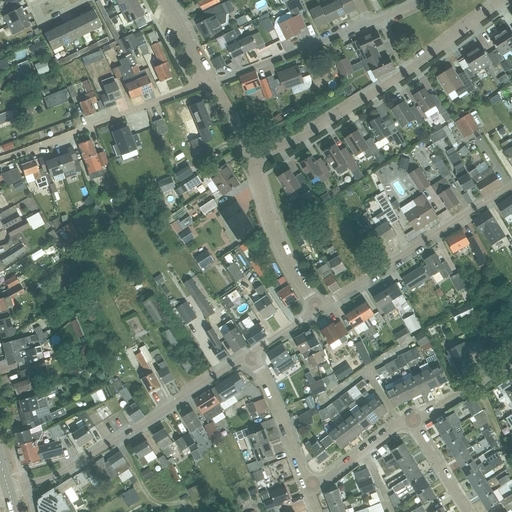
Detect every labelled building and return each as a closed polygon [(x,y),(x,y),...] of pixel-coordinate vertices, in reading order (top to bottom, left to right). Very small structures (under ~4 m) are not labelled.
[(96,2),(101,13),(105,11),(99,0),(96,2)] [(139,6),(136,0),(126,0),(118,4),(122,14),(139,6)] [(203,11),(220,2),(218,0),(206,0),(199,4),(203,11)] [(295,0),(288,3),(286,4),(294,19),(281,26),(288,40),(301,33),(300,30),(305,28),(300,16),(300,15),(299,12),(305,10),(300,0),(295,0)] [(332,5),(338,19),(348,14),(341,0),(340,0),(341,1),(332,5)] [(341,0),(348,14),(358,9),(353,0),(341,0)] [(222,4),(213,8),(204,13),(208,20),(198,25),(204,39),(224,30),(222,25),(226,23),(227,15),(222,4)] [(321,7),(328,23),(338,19),(332,5),(322,10),(321,7)] [(144,16),(139,6),(122,14),(119,15),(124,25),(127,24),(144,16)] [(8,26),(25,17),(22,12),(24,11),(21,7),(3,17),(0,18),(0,20),(4,28),(8,26)] [(311,11),(314,19),(318,28),(328,23),(321,7),(311,11)] [(105,11),(101,13),(106,22),(110,20),(108,17),(113,14),(110,8),(105,11)] [(93,10),(83,15),(91,32),(101,27),(93,10)] [(83,15),(73,20),(81,36),(91,32),(83,15)] [(248,22),(245,16),(237,20),(240,26),(248,22)] [(25,17),(8,26),(13,36),(31,26),(29,22),(27,23),(25,17)] [(269,18),(262,21),(267,33),(275,29),(269,18)] [(73,20),(64,25),(72,41),(81,36),(73,20)] [(106,22),(110,32),(114,30),(110,20),(106,22)] [(64,25),(54,29),(62,46),(72,41),(64,25)] [(511,31),(510,28),(500,34),(511,51),(511,50),(511,31)] [(52,51),(62,46),(54,29),(44,34),(52,51)] [(223,36),(229,47),(228,48),(233,60),(246,54),(240,42),(238,37),(235,31),(234,30),(223,36)] [(140,32),(133,36),(137,44),(144,40),(140,32)] [(158,42),(153,32),(148,35),(152,45),(158,42)] [(362,62),(375,56),(372,50),(383,45),(377,32),(359,40),(363,49),(357,51),(362,62)] [(132,34),(120,40),(126,52),(138,46),(132,34)] [(500,34),(491,39),(497,49),(493,52),(499,63),(504,59),(502,56),(511,51),(500,34)] [(240,42),(246,54),(258,47),(252,36),(240,42)] [(96,43),(98,47),(108,42),(107,38),(96,43)] [(36,53),(45,49),(42,41),(32,46),(36,53)] [(98,47),(96,43),(86,48),(88,51),(98,47)] [(158,43),(151,46),(160,65),(154,68),(160,83),(171,78),(168,70),(170,69),(167,62),(158,43)] [(145,45),(139,47),(142,57),(149,54),(145,45)] [(482,45),(472,51),(483,68),(492,62),(494,65),(499,63),(493,52),(488,55),(482,45)] [(77,53),(78,56),(88,51),(86,48),(77,53)] [(472,51),(463,57),(469,67),(465,70),(470,78),(471,80),(477,77),(475,75),(474,73),(483,68),(472,51)] [(67,57),(69,61),(78,56),(77,53),(67,57)] [(85,66),(94,62),(91,55),(82,58),(85,66)] [(130,55),(126,57),(127,58),(131,69),(136,67),(137,66),(134,57),(130,55)] [(214,59),(214,60),(219,70),(226,66),(221,56),(214,59)] [(378,62),(375,56),(362,62),(367,73),(373,70),(377,78),(395,70),(389,57),(378,62)] [(6,59),(0,61),(0,69),(1,71),(9,67),(6,59)] [(343,78),(354,73),(348,59),(337,63),(343,78)] [(28,61),(18,65),(20,69),(30,65),(28,61)] [(153,91),(145,71),(145,70),(140,72),(137,66),(136,67),(131,69),(142,95),(153,91)] [(47,67),(38,72),(39,75),(49,71),(50,71),(48,67),(47,67)] [(123,77),(119,67),(113,70),(117,79),(123,77)] [(279,74),(284,90),(304,83),(298,67),(279,74)] [(453,68),(437,78),(443,86),(448,95),(455,91),(460,99),(475,89),(466,75),(459,79),(453,68)] [(130,100),(142,95),(131,69),(125,71),(128,78),(123,80),(130,100)] [(256,72),(240,78),(245,92),(261,86),(266,100),(273,97),(266,79),(260,82),(256,72)] [(502,85),(509,80),(504,73),(497,79),(502,85)] [(100,97),(102,100),(105,109),(116,105),(114,100),(121,98),(115,83),(113,77),(101,82),(104,87),(106,94),(100,97)] [(92,91),(88,81),(82,83),(83,86),(86,93),(92,91)] [(66,88),(72,99),(77,97),(72,85),(66,88)] [(348,86),(344,89),(347,93),(349,96),(353,93),(348,86)] [(50,95),(48,89),(41,91),(43,97),(50,95)] [(426,89),(414,97),(419,105),(424,113),(428,118),(439,111),(441,114),(446,123),(451,119),(446,111),(442,104),(437,96),(432,99),(426,89)] [(48,110),(69,102),(64,90),(43,98),(48,110)] [(79,103),(81,108),(85,117),(95,113),(92,104),(97,102),(93,93),(83,96),(85,101),(79,103)] [(191,106),(189,107),(202,137),(199,139),(190,142),(195,153),(202,150),(200,145),(201,144),(204,143),(204,144),(212,141),(206,127),(212,125),(202,102),(191,106)] [(403,127),(415,120),(419,125),(425,122),(415,106),(409,110),(404,102),(392,110),(403,127)] [(0,124),(11,123),(9,112),(0,113),(0,124)] [(476,112),(471,115),(480,128),(484,125),(476,112)] [(279,114),(275,118),(280,123),(284,118),(279,114)] [(469,115),(460,120),(469,136),(479,130),(469,115)] [(369,125),(374,133),(379,142),(386,137),(390,144),(395,141),(398,146),(405,142),(399,132),(394,123),(387,127),(381,117),(369,125)] [(167,132),(162,119),(154,123),(159,135),(167,132)] [(128,128),(112,133),(117,145),(113,146),(116,157),(136,150),(135,148),(141,146),(137,134),(131,137),(128,128)] [(346,139),(351,148),(357,156),(363,152),(365,153),(369,158),(380,151),(371,138),(365,142),(358,132),(346,139)] [(436,133),(430,137),(434,144),(440,141),(436,133)] [(88,174),(94,172),(101,169),(100,167),(108,165),(103,152),(96,155),(91,141),(78,145),(88,174)] [(14,148),(12,143),(2,146),(4,152),(14,148)] [(477,189),(470,177),(456,152),(452,145),(449,146),(451,150),(448,152),(450,155),(449,156),(456,170),(459,169),(463,176),(458,179),(465,192),(471,189),(472,191),(477,189)] [(335,170),(338,175),(340,174),(341,175),(348,170),(348,169),(349,168),(352,172),(358,168),(355,162),(349,154),(343,157),(336,146),(324,153),(335,170)] [(465,146),(460,152),(465,157),(470,151),(465,146)] [(64,156),(57,158),(63,173),(74,169),(75,173),(77,172),(81,171),(77,160),(76,157),(72,147),(62,151),(64,156)] [(49,156),(39,159),(42,169),(45,177),(48,185),(49,185),(52,194),(57,192),(54,183),(53,183),(51,178),(53,177),(55,183),(65,179),(63,173),(57,158),(51,160),(49,156)] [(439,156),(432,160),(435,165),(442,161),(439,156)] [(300,164),(306,173),(311,181),(318,177),(322,182),(332,176),(323,162),(318,165),(312,157),(300,164)] [(402,158),(399,168),(407,171),(410,160),(402,158)] [(35,161),(21,166),(24,175),(24,176),(33,173),(35,181),(39,190),(40,189),(48,186),(48,185),(45,177),(41,178),(35,161)] [(450,175),(442,161),(435,165),(443,178),(450,175)] [(187,165),(175,173),(181,182),(193,174),(187,165)] [(226,165),(218,170),(204,180),(207,185),(213,181),(217,186),(233,175),(226,165)] [(430,186),(419,168),(409,174),(421,192),(430,186)] [(494,173),(491,168),(473,179),(485,197),(502,186),(494,173)] [(16,170),(1,175),(7,187),(21,180),(16,170)] [(299,198),(308,193),(312,190),(304,177),(303,178),(304,178),(297,182),(290,171),(278,178),(289,195),(295,191),(299,198)] [(376,172),(372,174),(377,186),(378,186),(382,193),(375,198),(384,212),(373,219),(374,221),(387,242),(397,236),(389,222),(390,221),(387,216),(394,211),(382,184),(376,172)] [(233,175),(217,186),(220,190),(214,194),(217,200),(240,185),(233,175)] [(179,197),(189,191),(203,183),(198,176),(185,185),(175,191),(179,197)] [(171,177),(158,183),(162,194),(176,188),(171,177)] [(22,180),(13,185),(17,193),(26,188),(22,180)] [(438,184),(434,187),(439,196),(444,202),(443,203),(444,204),(445,204),(449,210),(460,203),(454,195),(451,189),(452,189),(448,183),(440,188),(438,184)] [(196,187),(200,193),(205,190),(202,184),(196,187)] [(335,196),(341,193),(337,187),(332,190),(335,196)] [(467,191),(462,194),(466,203),(472,200),(467,191)] [(327,193),(319,198),(322,204),(331,199),(327,193)] [(89,196),(83,203),(88,207),(94,200),(89,196)] [(405,215),(411,223),(416,231),(437,217),(427,201),(426,201),(423,196),(415,201),(418,206),(405,215)] [(511,196),(497,206),(503,214),(508,222),(510,225),(511,223),(511,196)] [(155,202),(163,213),(168,209),(161,198),(155,202)] [(214,200),(201,208),(205,215),(218,206),(214,200)] [(255,229),(249,221),(247,222),(243,216),(245,215),(237,203),(229,208),(221,213),(238,240),(243,237),(245,240),(254,234),(252,231),(255,229)] [(14,206),(0,214),(0,218),(6,230),(22,221),(16,212),(18,212),(14,206)] [(64,212),(59,214),(62,223),(67,221),(67,219),(76,216),(73,209),(64,212)] [(489,229),(492,226),(495,232),(493,233),(496,238),(505,233),(498,221),(502,218),(496,210),(490,213),(489,211),(474,221),(483,235),(490,230),(489,229)] [(21,253),(25,250),(21,244),(25,241),(21,233),(30,228),(30,227),(31,227),(33,230),(44,225),(44,224),(38,213),(22,221),(6,230),(10,238),(8,244),(0,246),(0,272),(2,271),(5,270),(3,264),(15,257),(18,258),(22,256),(21,253)] [(178,220),(171,225),(177,235),(185,230),(194,223),(190,216),(180,223),(178,220)] [(58,218),(50,223),(54,229),(56,228),(57,230),(61,227),(60,225),(61,225),(58,218)] [(375,230),(368,234),(372,240),(377,248),(387,242),(374,221),(370,223),(375,230)] [(68,246),(76,241),(74,239),(78,237),(79,236),(71,223),(58,231),(68,246)] [(294,226),(288,230),(299,247),(305,244),(294,226)] [(185,244),(195,238),(189,228),(179,235),(185,244)] [(413,229),(405,235),(409,240),(417,235),(413,229)] [(463,231),(447,240),(454,253),(470,245),(478,259),(475,261),(479,267),(488,262),(473,236),(467,239),(463,231)] [(309,243),(303,247),(312,264),(319,260),(309,243)] [(347,269),(342,260),(332,243),(324,248),(328,254),(330,253),(334,259),(329,262),(336,275),(347,269)] [(250,250),(246,244),(240,247),(241,248),(241,249),(244,254),(250,250)] [(85,251),(78,255),(81,260),(88,257),(85,251)] [(197,268),(206,268),(207,252),(198,252),(197,268)] [(427,265),(423,268),(430,278),(434,275),(440,271),(444,279),(449,276),(453,273),(445,261),(442,264),(435,254),(425,261),(427,265)] [(205,258),(208,264),(213,261),(210,255),(205,258)] [(229,255),(225,258),(228,263),(231,266),(234,264),(231,261),(233,260),(229,255)] [(268,275),(257,258),(255,260),(250,263),(262,279),(268,275)] [(334,275),(327,264),(324,259),(315,265),(318,270),(333,294),(341,288),(333,276),(334,275)] [(229,267),(227,269),(236,283),(245,277),(238,268),(235,263),(234,264),(231,266),(229,267)] [(403,279),(408,288),(410,291),(430,278),(423,268),(423,267),(403,279)] [(5,282),(8,289),(19,283),(31,277),(28,272),(25,274),(24,271),(15,276),(5,282)] [(459,274),(451,278),(458,292),(465,288),(459,274)] [(160,275),(154,279),(158,286),(164,282),(160,275)] [(115,286),(120,283),(116,276),(111,279),(115,286)] [(284,278),(278,281),(278,280),(272,283),(279,293),(277,294),(282,301),(283,300),(288,307),(298,300),(284,278)] [(192,279),(184,284),(207,318),(214,313),(192,279)] [(24,292),(19,283),(8,289),(2,293),(4,298),(0,299),(0,313),(0,315),(9,312),(8,308),(13,307),(11,299),(24,292)] [(407,302),(401,292),(396,284),(385,291),(391,302),(397,298),(402,305),(407,302)] [(255,304),(266,320),(274,316),(273,314),(277,312),(271,303),(273,302),(262,286),(256,290),(262,299),(255,304)] [(435,291),(439,298),(443,295),(438,287),(436,288),(437,290),(435,291)] [(217,292),(229,310),(234,306),(227,296),(225,297),(223,294),(223,295),(220,291),(217,292)] [(391,302),(385,291),(374,298),(385,316),(396,309),(391,302)] [(170,322),(167,317),(154,296),(143,303),(156,324),(162,320),(165,325),(170,322)] [(187,302),(176,309),(187,325),(198,318),(187,302)] [(375,315),(367,302),(356,309),(364,322),(373,316),(375,315)] [(410,308),(407,303),(402,305),(405,311),(410,308)] [(345,316),(351,324),(354,329),(364,322),(356,309),(345,316)] [(381,328),(386,324),(378,312),(375,315),(373,316),(381,328)] [(237,325),(246,338),(252,347),(267,336),(259,324),(255,326),(249,317),(237,325)] [(14,335),(14,334),(19,333),(17,327),(12,329),(9,318),(0,320),(0,330),(2,339),(14,335)] [(77,320),(72,322),(75,332),(81,329),(77,320)] [(224,336),(230,345),(235,353),(248,345),(232,320),(226,324),(231,332),(224,336)] [(417,320),(406,325),(411,334),(421,328),(417,320)] [(348,330),(346,332),(341,323),(335,326),(333,324),(321,331),(330,344),(334,350),(342,345),(338,338),(346,333),(347,335),(350,333),(348,330)] [(373,326),(369,329),(373,336),(377,333),(373,326)] [(48,341),(44,336),(39,327),(34,329),(37,335),(31,337),(4,344),(7,355),(41,346),(48,341)] [(212,329),(208,331),(206,333),(215,346),(212,349),(220,362),(230,356),(212,329)] [(378,343),(373,336),(369,329),(364,332),(369,338),(373,346),(378,343)] [(394,336),(400,345),(411,338),(406,329),(394,336)] [(312,330),(303,334),(319,364),(324,361),(322,358),(326,356),(312,330)] [(430,342),(426,336),(423,331),(415,336),(422,347),(430,342)] [(319,364),(303,334),(294,339),(305,360),(308,359),(313,367),(319,364)] [(471,356),(484,350),(479,339),(466,345),(465,343),(456,348),(457,348),(459,351),(447,356),(451,365),(454,363),(460,375),(476,367),(471,356)] [(356,345),(361,356),(363,362),(365,366),(372,363),(362,342),(356,345)] [(275,368),(284,362),(291,358),(288,353),(283,344),(267,354),(275,368)] [(85,345),(80,352),(88,357),(93,350),(85,345)] [(9,366),(19,363),(25,362),(23,357),(43,352),(41,346),(7,355),(9,366)] [(145,346),(139,349),(141,353),(147,362),(153,359),(150,354),(145,346)] [(416,348),(411,350),(415,359),(421,357),(416,348)] [(411,350),(402,355),(407,366),(408,366),(406,364),(410,362),(415,359),(411,350)] [(161,387),(147,362),(141,353),(136,356),(148,377),(142,380),(150,393),(161,387)] [(161,354),(155,358),(162,371),(158,373),(160,376),(165,385),(175,379),(170,371),(161,354)] [(394,361),(398,370),(407,366),(402,355),(398,357),(399,359),(394,361)] [(448,382),(440,364),(437,359),(428,363),(439,386),(448,382)] [(385,365),(385,366),(388,372),(390,375),(398,370),(394,361),(385,365)] [(46,363),(40,366),(21,372),(23,381),(14,384),(18,395),(27,392),(33,390),(32,386),(51,379),(46,363)] [(348,363),(335,372),(341,381),(354,372),(348,363)] [(419,367),(422,373),(430,390),(439,386),(428,363),(419,367)] [(379,376),(388,372),(385,366),(376,371),(379,376)] [(234,396),(236,395),(242,391),(241,389),(246,386),(238,373),(226,380),(215,388),(220,396),(224,402),(234,396)] [(422,395),(430,390),(422,373),(413,377),(422,395)] [(411,374),(403,378),(413,399),(422,395),(413,377),(411,374)] [(322,380),(327,391),(338,385),(334,375),(322,380)] [(413,399),(403,378),(402,378),(394,382),(404,403),(413,399)] [(509,399),(511,396),(511,378),(498,387),(504,396),(506,394),(509,399)] [(120,393),(127,402),(129,407),(126,409),(135,423),(145,416),(124,384),(123,385),(119,380),(111,385),(115,391),(114,392),(116,395),(120,393)] [(327,391),(322,380),(309,385),(314,396),(327,391)] [(356,386),(359,391),(367,384),(364,380),(356,386)] [(385,387),(386,390),(395,408),(404,403),(394,382),(385,387)] [(36,396),(20,401),(22,408),(24,414),(26,413),(28,419),(22,421),(24,426),(28,425),(31,424),(43,417),(51,414),(51,413),(46,398),(58,392),(55,385),(45,390),(36,394),(36,396)] [(108,386),(103,389),(108,400),(113,397),(108,386)] [(351,390),(348,392),(354,400),(357,397),(362,394),(359,391),(356,386),(351,390)] [(90,394),(94,404),(106,399),(101,389),(90,394)] [(224,412),(220,404),(212,390),(195,401),(208,422),(224,412)] [(348,392),(340,398),(346,406),(351,402),(354,400),(348,392)] [(377,397),(373,393),(366,399),(367,400),(366,400),(380,418),(388,412),(377,397)] [(310,397),(305,399),(311,410),(316,407),(310,397)] [(473,416),(474,417),(483,411),(474,397),(464,403),(472,416),(473,416)] [(338,412),(346,406),(340,398),(334,402),(332,404),(338,412)] [(373,424),(380,418),(366,400),(362,403),(363,405),(360,408),(373,424)] [(253,417),(258,415),(253,402),(248,404),(253,417)] [(327,408),(331,418),(331,419),(339,413),(338,412),(332,404),(327,408)] [(365,430),(373,424),(360,408),(357,405),(350,411),(353,415),(365,430)] [(319,413),(317,407),(316,407),(311,410),(299,417),(303,428),(312,425),(314,424),(312,417),(319,413)] [(324,420),(331,418),(327,408),(321,411),(324,420)] [(489,421),(483,411),(474,417),(477,422),(474,423),(477,429),(488,423),(489,421)] [(80,430),(73,435),(75,438),(80,447),(94,438),(89,430),(95,427),(90,418),(89,417),(86,412),(77,418),(80,422),(83,420),(86,426),(80,430)] [(183,418),(188,427),(191,432),(197,429),(201,434),(205,431),(201,423),(193,412),(183,418)] [(435,425),(442,436),(460,425),(462,424),(455,413),(435,425)] [(346,421),(357,436),(365,430),(353,415),(346,421)] [(26,431),(16,434),(19,446),(37,441),(40,441),(43,433),(43,432),(42,425),(46,423),(46,422),(43,417),(31,424),(33,429),(30,430),(26,431)] [(65,421),(60,424),(67,436),(72,433),(65,421)] [(349,442),(357,436),(346,421),(338,427),(349,442)] [(211,442),(220,438),(213,422),(204,426),(211,442)] [(486,438),(492,434),(488,429),(491,428),(488,423),(477,429),(480,434),(482,433),(486,438)] [(48,430),(53,440),(59,439),(64,436),(59,425),(48,430)] [(463,431),(460,425),(442,436),(448,447),(464,437),(461,432),(463,431)] [(330,433),(335,441),(341,448),(349,442),(338,427),(330,433)] [(237,441),(244,439),(249,451),(253,449),(269,443),(265,430),(251,435),(249,428),(233,434),(237,441)] [(174,443),(170,438),(165,430),(154,436),(167,458),(173,454),(168,447),(174,443)] [(191,453),(199,449),(190,433),(184,436),(190,451),(191,453)] [(495,440),(492,434),(486,438),(492,449),(498,445),(495,440)] [(190,451),(184,436),(175,442),(182,452),(184,455),(190,451)] [(312,447),(311,445),(307,448),(319,464),(329,456),(325,450),(334,443),(328,436),(319,443),(318,442),(312,447)] [(465,436),(464,437),(448,447),(455,457),(471,447),(465,436)] [(19,446),(17,446),(22,466),(64,454),(61,441),(38,448),(37,441),(19,446)] [(138,460),(143,468),(149,464),(145,457),(153,451),(147,441),(134,449),(140,459),(138,460)] [(274,456),(269,443),(253,449),(258,461),(247,465),(250,473),(265,467),(262,460),(274,456)] [(377,461),(384,472),(411,455),(404,444),(392,452),(395,457),(386,463),(382,458),(377,461)] [(472,447),(471,447),(455,457),(461,468),(474,460),(470,454),(475,451),(472,447)] [(109,461),(106,463),(112,480),(119,476),(131,468),(120,453),(109,461)] [(487,459),(490,464),(501,458),(498,453),(487,459)] [(401,468),(405,473),(417,466),(411,455),(384,472),(387,477),(392,474),(401,468)] [(165,470),(169,467),(170,467),(171,466),(167,461),(164,456),(159,459),(165,470)] [(112,480),(106,463),(104,458),(93,465),(101,486),(112,480)] [(167,461),(171,466),(173,465),(176,463),(173,458),(167,461)] [(490,464),(485,468),(468,478),(474,489),(487,481),(484,476),(493,470),(504,463),(501,458),(490,464)] [(468,478),(485,468),(482,463),(478,466),(474,460),(461,468),(468,478)] [(171,466),(170,467),(177,482),(181,480),(173,465),(171,466)] [(423,476),(417,466),(405,473),(408,479),(392,488),(395,493),(423,476)] [(150,468),(141,473),(145,480),(154,475),(150,468)] [(256,480),(264,476),(262,470),(253,473),(251,474),(254,481),(256,480)] [(399,499),(414,489),(417,494),(430,487),(423,476),(395,493),(399,499)] [(511,481),(508,476),(499,481),(502,486),(511,481)] [(371,478),(359,483),(363,495),(376,490),(371,478)] [(69,499),(65,492),(76,485),(72,479),(40,499),(38,502),(40,511),(62,511),(70,510),(68,506),(65,501),(69,499)] [(493,492),(487,481),(474,489),(481,500),(493,492)] [(191,497),(203,491),(200,485),(187,491),(191,497)] [(437,498),(430,487),(417,494),(424,505),(437,498)] [(137,494),(134,488),(122,496),(125,501),(137,494)] [(266,511),(279,511),(277,506),(284,504),(283,502),(290,499),(286,488),(271,493),(273,500),(265,503),(267,509),(266,509),(266,511)] [(505,507),(511,502),(511,488),(509,490),(511,494),(511,495),(502,502),(505,507)] [(330,508),(343,503),(338,489),(325,494),(330,508)] [(267,490),(261,492),(264,500),(270,498),(267,490)] [(203,491),(191,497),(194,503),(206,497),(203,491)] [(377,492),(368,493),(371,503),(379,501),(377,492)] [(500,503),(493,492),(481,500),(487,510),(500,503)] [(137,494),(125,501),(129,507),(141,500),(137,494)] [(82,498),(68,506),(70,510),(73,510),(73,511),(76,511),(86,505),(82,498)] [(346,511),(343,503),(330,508),(331,511),(346,511)] [(384,511),(381,503),(368,508),(369,511),(384,511)]
